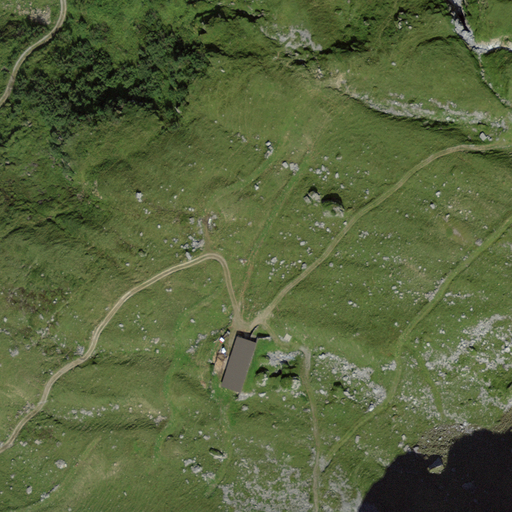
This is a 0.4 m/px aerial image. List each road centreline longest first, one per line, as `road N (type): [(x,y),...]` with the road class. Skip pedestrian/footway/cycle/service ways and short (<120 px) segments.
road 1 (track): [(511,137),(426,161),(356,217),(248,327),(236,320),(224,264),(213,256),(132,291),(0,449)]
road 2 (track): [(318,470),(387,400),(411,325),(511,219)]
road 3 (track): [(261,317),(283,346),(308,356),(315,511)]
road 4 (track): [(227,276),(181,326),(167,385),(175,419),(158,458)]
road 5 (track): [(234,311),(311,152)]
road 6 (track): [(236,320),(216,379),(226,395),(228,457),(212,482)]
road 7 (track): [(206,256),(212,201),(253,178),(286,136)]
road 8 (track): [(0,100),(58,27),(61,0)]
